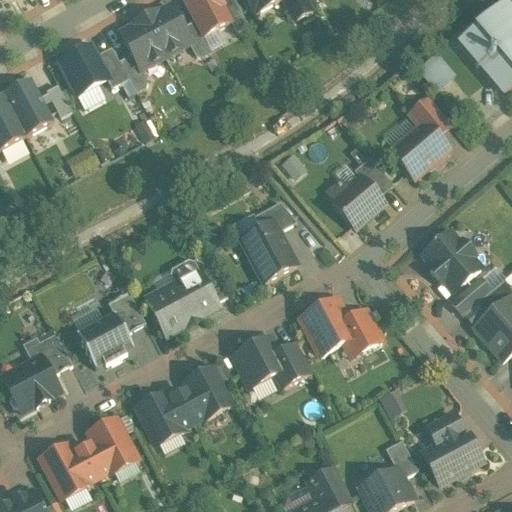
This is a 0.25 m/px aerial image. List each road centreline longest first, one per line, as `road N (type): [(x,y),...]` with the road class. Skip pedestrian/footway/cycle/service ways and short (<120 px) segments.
road 1 (residential): [(357,267),(10,456)]
road 2 (residential): [(357,267),(511,447)]
road 3 (residential): [(511,131),(357,267)]
road 4 (residential): [(110,0),(0,59)]
